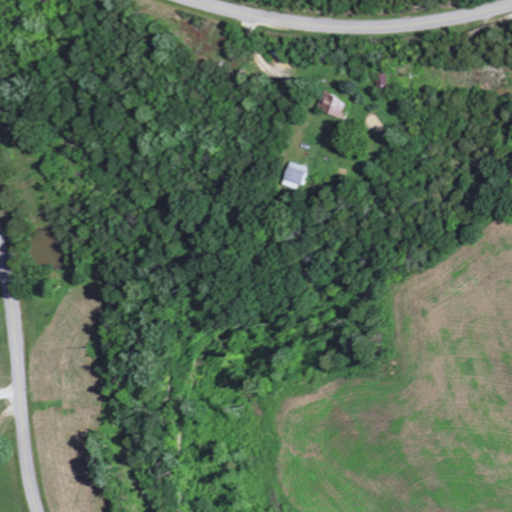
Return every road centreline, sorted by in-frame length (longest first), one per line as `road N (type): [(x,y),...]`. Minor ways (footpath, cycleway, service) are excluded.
road 1 (secondary): [(511,8),(394,30),(262,18),(183,0)]
road 2 (tertiary): [(41,511),(0,248)]
